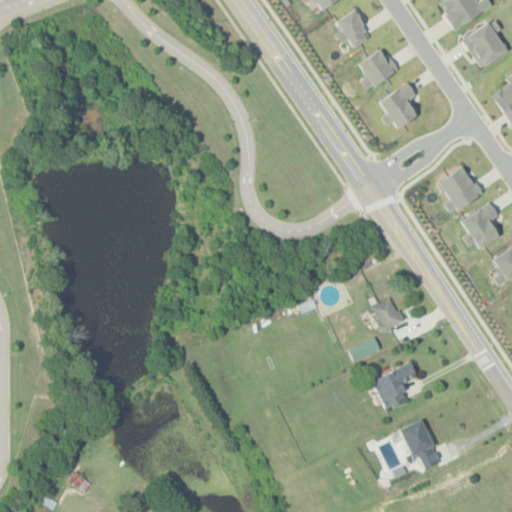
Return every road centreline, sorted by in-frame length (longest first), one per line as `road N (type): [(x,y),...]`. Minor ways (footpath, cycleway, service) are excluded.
road 1 (tertiary): [(511,401),(237,0)]
road 2 (residential): [(393,0),(511,171)]
